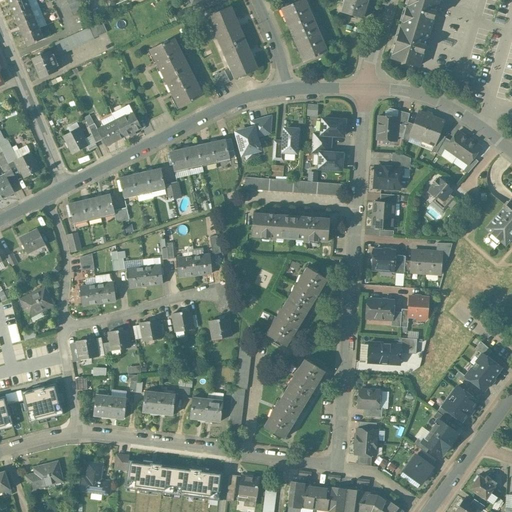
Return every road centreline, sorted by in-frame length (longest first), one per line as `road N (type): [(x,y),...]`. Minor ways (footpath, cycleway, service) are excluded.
road 1 (residential): [(79,429),(336,465),(365,86)]
road 2 (residential): [(66,184),(251,93),(289,86)]
road 3 (residential): [(0,26),(66,184)]
road 4 (residential): [(61,330),(221,290)]
road 5 (residential): [(365,86),(446,103),(511,150)]
road 6 (residential): [(61,330),(67,255),(52,192)]
